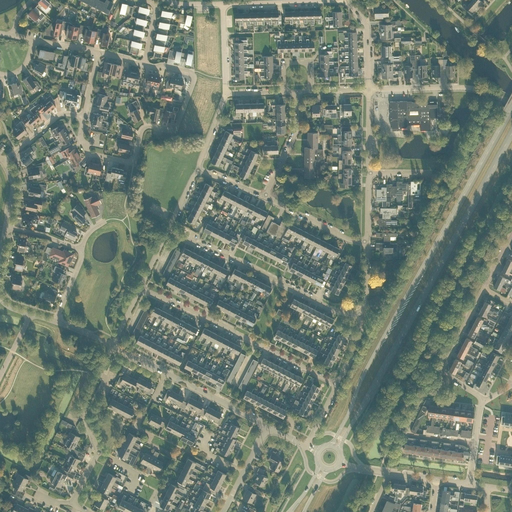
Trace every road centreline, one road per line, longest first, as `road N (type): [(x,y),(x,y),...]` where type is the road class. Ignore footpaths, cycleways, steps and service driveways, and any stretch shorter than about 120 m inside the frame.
road 1 (primary): [(511,108),(330,446)]
road 2 (primary): [(337,450),(511,132)]
road 3 (residential): [(144,65),(193,76),(174,131),(145,127),(130,162),(89,153),(78,138),(83,118)]
road 4 (residential): [(335,383),(142,289)]
road 5 (residential): [(358,314),(331,309),(168,232)]
road 6 (unclassified): [(267,426),(113,346)]
road 7 (residential): [(511,103),(475,89),(368,90)]
road 8 (residential): [(483,401),(440,372),(483,289)]
road 9 (unclassified): [(345,0),(222,4)]
